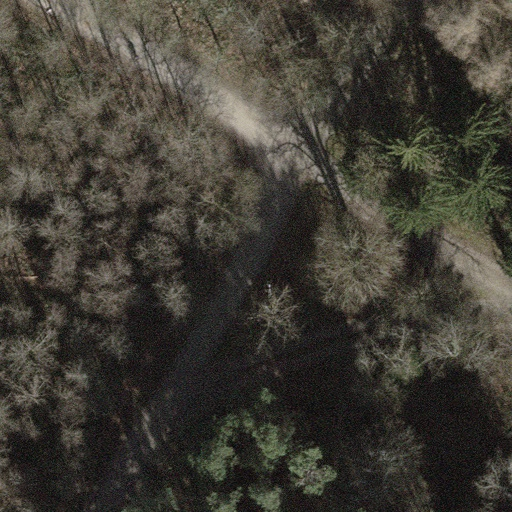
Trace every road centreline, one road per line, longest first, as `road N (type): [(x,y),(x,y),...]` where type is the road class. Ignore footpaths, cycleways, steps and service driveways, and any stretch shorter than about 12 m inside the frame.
road 1 (track): [(105,511),(316,148)]
road 2 (track): [(157,422),(275,351),(511,299)]
road 3 (track): [(316,148),(46,0)]
road 4 (track): [(405,12),(459,245)]
road 5 (track): [(316,148),(511,281)]
road 6 (track): [(316,148),(413,0)]
